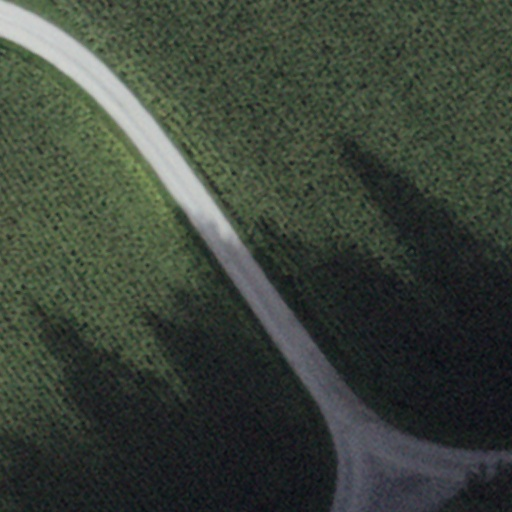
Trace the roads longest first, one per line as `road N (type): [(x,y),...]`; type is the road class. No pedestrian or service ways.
road 1 (track): [(0,6),(64,46),(140,132),(385,504)]
road 2 (track): [(378,511),(511,441)]
